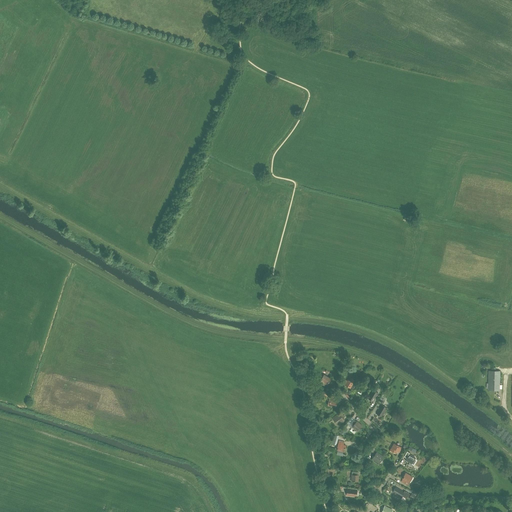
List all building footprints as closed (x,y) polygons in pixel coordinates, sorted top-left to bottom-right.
[(500,371),(489,371),(488,390),(500,391),(500,371)] [(327,384),(331,379),(325,375),(321,381),(319,383),(323,386),(325,383),(327,384)] [(345,380),(344,383),(351,387),(350,389),(352,390),(357,382),(349,378),(347,381),(345,380)] [(363,394),(368,385),(362,382),(357,390),(363,394)] [(373,402),(378,393),(372,390),(367,398),(373,402)] [(336,407),(337,397),(330,396),(328,406),(336,407)] [(382,417),(387,408),(381,405),(376,414),(382,417)] [(339,413),(333,418),(338,424),(344,420),(339,413)] [(358,431),(362,426),(359,423),(358,424),(356,422),(357,422),(354,420),(351,424),(353,425),(352,427),(358,431)] [(344,452),(346,445),(343,445),(344,442),(339,441),(337,450),(344,452)] [(400,452),(402,448),(399,447),(399,448),(393,444),(390,450),(396,453),(397,451),(400,452)] [(414,458),(415,457),(409,454),(410,453),(407,451),(404,456),(407,458),(405,460),(414,465),(417,460),(414,458)] [(372,459),(378,463),(381,459),(382,460),(384,457),(377,452),(372,459)] [(407,485),(412,477),(405,473),(402,479),(403,479),(401,482),(407,485)] [(401,498),(404,492),(396,487),(393,492),(401,498)]
